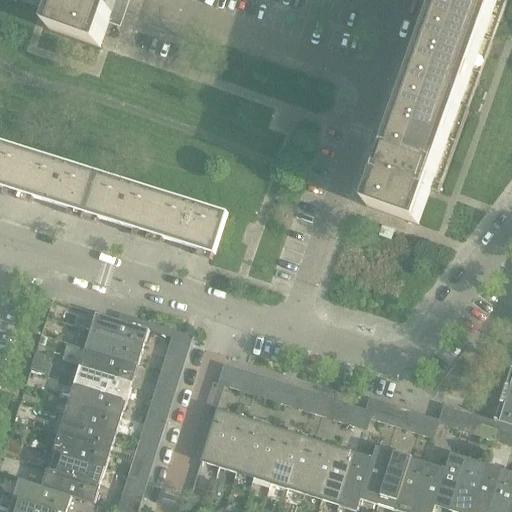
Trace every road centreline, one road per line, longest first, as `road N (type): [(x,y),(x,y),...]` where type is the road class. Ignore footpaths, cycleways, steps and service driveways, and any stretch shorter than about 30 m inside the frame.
road 1 (residential): [(286,331),(401,368),(511,228)]
road 2 (residential): [(286,331),(379,77)]
road 3 (residential): [(379,77),(157,0)]
road 4 (residential): [(9,243),(228,313)]
road 5 (residential): [(166,511),(228,313)]
